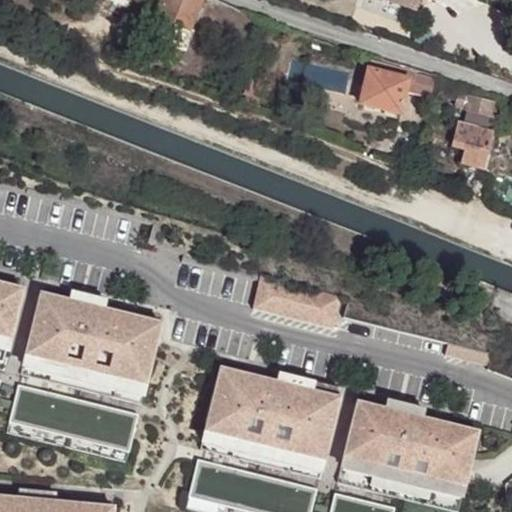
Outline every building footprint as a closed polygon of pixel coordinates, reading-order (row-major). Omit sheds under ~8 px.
[(96,0),(93,8),(101,12),(106,2),(101,0),(96,0)] [(201,0),(167,0),(155,27),(185,41),(203,1),(201,0)] [(435,0),(384,0),(413,10),(416,0),(434,0),(435,0)] [(179,55),(185,41),(155,27),(148,41),(179,55)] [(374,62),(362,105),(400,116),(406,94),(429,100),(435,77),(412,71),(412,72),(374,62)] [(247,101),(260,104),(266,78),(253,75),(247,101)] [(467,108),(492,114),(494,100),(461,92),(458,106),(467,108)] [(488,132),(492,114),(467,108),(463,126),(488,132)] [(461,164),(484,170),(494,133),(488,132),(463,126),(458,125),(452,147),(464,151),(461,164)] [(499,135),(494,133),(484,170),(489,171),(499,135)] [(261,277),(253,309),(333,329),(341,296),(261,277)] [(452,286),(430,278),(426,290),(448,299),(452,286)] [(0,369),(2,370),(22,291),(0,285),(0,369)] [(104,311),(107,301),(70,292),(68,302),(104,311)] [(40,295),(21,375),(141,405),(161,324),(134,318),(116,314),(104,311),(68,302),(40,295)] [(134,318),(136,311),(118,307),(116,314),(134,318)] [(488,366),(491,355),(448,344),(445,355),(488,366)] [(262,380),(264,373),(247,369),(245,376),(262,380)] [(220,370),(200,450),(319,480),(339,399),(275,383),(262,380),(245,376),(220,370)] [(339,399),(341,389),(277,374),(275,383),(339,399)] [(138,415),(18,386),(9,422),(129,451),(138,415)] [(423,420),(425,410),(386,400),(383,410),(423,420)] [(356,403),(337,484),(451,511),(457,511),(477,433),(450,426),(432,422),(423,420),(383,410),(356,403)] [(450,426),(452,420),(434,415),(432,422),(450,426)] [(311,511),(317,490),(197,460),(188,496),(252,511),(311,511)] [(56,503),(56,493),(18,490),(17,499),(56,503)] [(393,511),(394,509),(334,494),(329,511),(393,511)] [(0,497),(0,511),(113,511),(114,508),(85,505),(69,504),(56,503),(17,499),(0,497)] [(85,505),(86,499),(69,497),(69,504),(85,505)]
